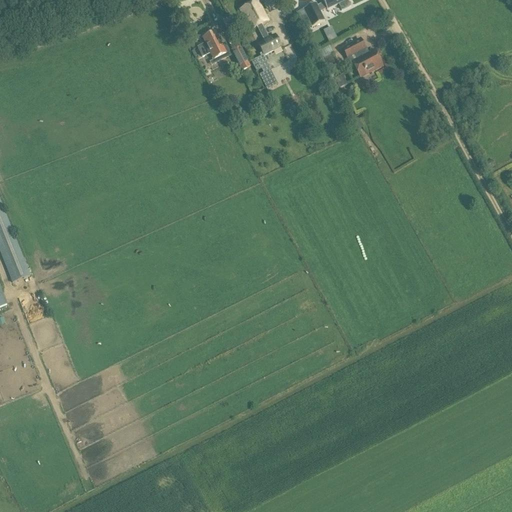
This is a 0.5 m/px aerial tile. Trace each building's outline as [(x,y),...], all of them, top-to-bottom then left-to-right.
[(321,0),(323,4),(317,8),(316,5),(316,4),(315,4),(303,10),(303,11),(312,28),(311,28),(311,29),(325,22),(325,21),(324,22),(320,13),(326,10),(327,11),(339,5),(342,11),(350,7),(347,1),(349,0),(348,0),(321,0)] [(258,2),(241,11),(251,31),(257,27),(262,25),(268,22),(258,2)] [(262,25),(257,27),(263,41),(257,44),(262,53),(259,54),(261,56),(251,62),(256,72),(261,69),(263,73),(270,69),(264,56),(281,47),(275,35),(268,38),(262,25)] [(248,31),(240,35),(243,42),(252,38),(248,31)] [(206,44),(198,48),(202,58),(210,54),(213,60),(226,54),(216,33),(203,39),(206,44)] [(360,42),(342,51),(347,60),(353,57),(356,62),(352,64),(359,80),(381,69),(374,53),(367,57),(360,42)] [(240,47),(232,51),(242,71),(250,67),(240,47)] [(331,57),(324,60),(328,69),(335,66),(331,57)] [(340,81),(345,91),(352,87),(348,77),(340,81)] [(304,109),(308,107),(304,97),(299,99),(304,109)] [(0,199),(0,253),(12,283),(31,276),(0,199)] [(0,313),(14,307),(6,291),(0,293),(0,313)]
